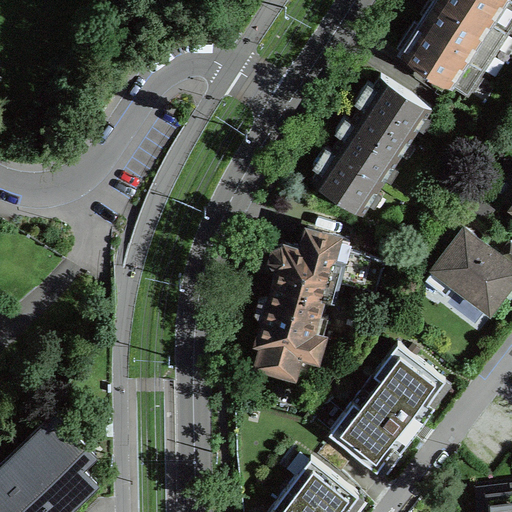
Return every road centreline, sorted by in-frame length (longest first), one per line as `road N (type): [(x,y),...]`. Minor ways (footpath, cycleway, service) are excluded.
road 1 (secondary): [(195,511),(200,289),(236,191),(293,90)]
road 2 (residential): [(293,90),(239,61),(193,57),(150,86),(88,173),(35,192),(0,182)]
road 3 (residential): [(386,511),(511,346)]
